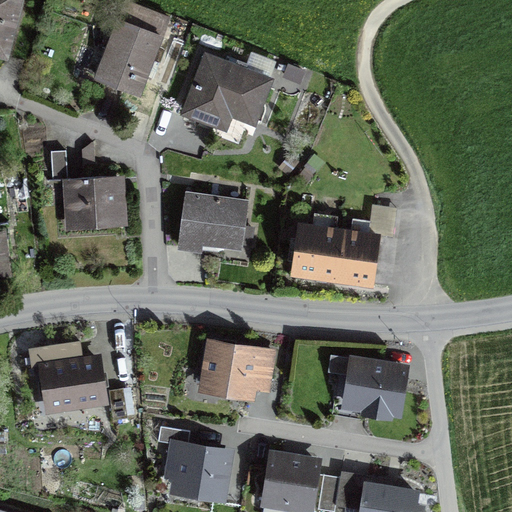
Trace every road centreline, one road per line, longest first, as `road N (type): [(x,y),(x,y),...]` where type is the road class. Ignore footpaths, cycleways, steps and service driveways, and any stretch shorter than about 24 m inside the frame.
road 1 (residential): [(0,321),(160,299),(241,317),(419,324)]
road 2 (unclassified): [(403,0),(368,17),(351,52),(356,98),(394,153),(412,201),(419,324)]
road 3 (unclassified): [(434,511),(419,324)]
